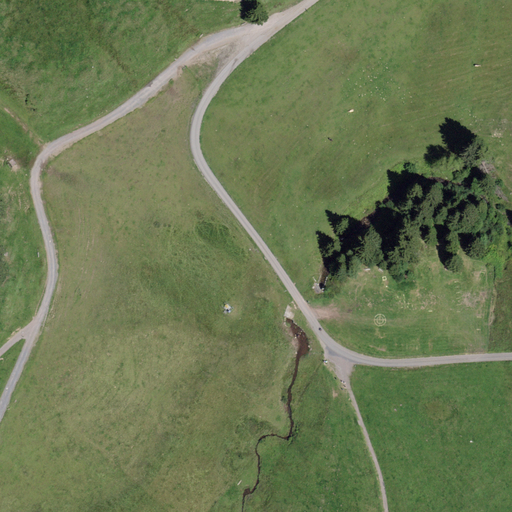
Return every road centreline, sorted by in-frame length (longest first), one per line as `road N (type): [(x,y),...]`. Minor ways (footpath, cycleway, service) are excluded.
road 1 (track): [(0,410),(51,269),(33,193),(35,167),(200,46),(237,29),(276,26)]
road 2 (track): [(310,0),(244,53),(202,102),(196,155),(340,352)]
road 3 (track): [(340,352),(381,363),(511,357)]
